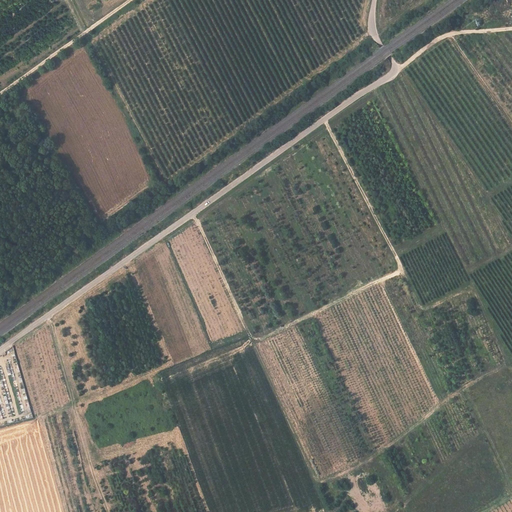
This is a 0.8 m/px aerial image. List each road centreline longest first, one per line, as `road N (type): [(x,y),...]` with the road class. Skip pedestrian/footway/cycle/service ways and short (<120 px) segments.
road 1 (unclassified): [(374,0),(372,29),(392,60),(391,75),(0,351)]
road 2 (track): [(192,212),(253,338),(398,272),(325,118)]
road 3 (track): [(0,93),(130,0)]
road 4 (track): [(48,314),(89,455)]
road 5 (track): [(395,68),(449,33),(511,28)]
